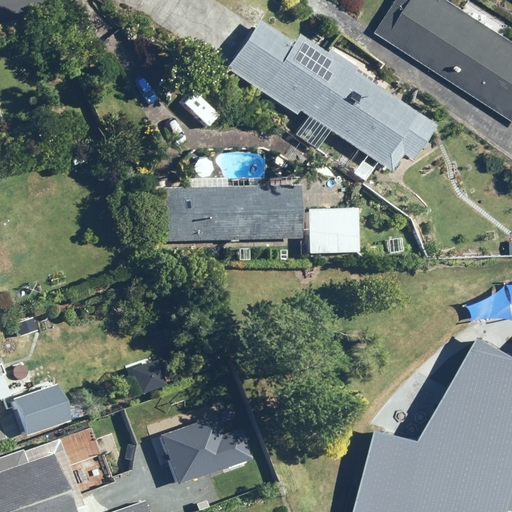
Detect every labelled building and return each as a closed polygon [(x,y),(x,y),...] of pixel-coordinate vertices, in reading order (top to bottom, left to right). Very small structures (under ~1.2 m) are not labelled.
[(511,32),(461,0),(401,0),(383,30),(511,112),(511,32)] [(321,124),(393,171),(404,154),(414,160),(437,124),(356,71),(358,67),(330,49),(328,52),(300,34),(294,43),(260,21),(228,69),(297,114),(286,131),(307,144),(321,124)] [(301,185),(163,187),(164,240),(302,238),(301,185)] [(309,210),(310,254),(358,253),(357,209),(309,210)] [(388,239),(388,258),(417,258),(417,239),(388,239)] [(0,275),(9,272),(0,249),(0,275)] [(0,295),(0,314),(16,309),(10,292),(0,295)] [(511,511),(511,334),(504,325),(445,425),(393,409),(372,508),(384,511),(511,511)] [(0,398),(10,395),(1,374),(0,374),(0,398)] [(58,384),(13,399),(26,436),(70,421),(58,384)] [(0,511),(75,511),(74,509),(83,506),(59,439),(21,453),(20,450),(0,457),(0,511)] [(147,511),(144,501),(112,511),(147,511)]
